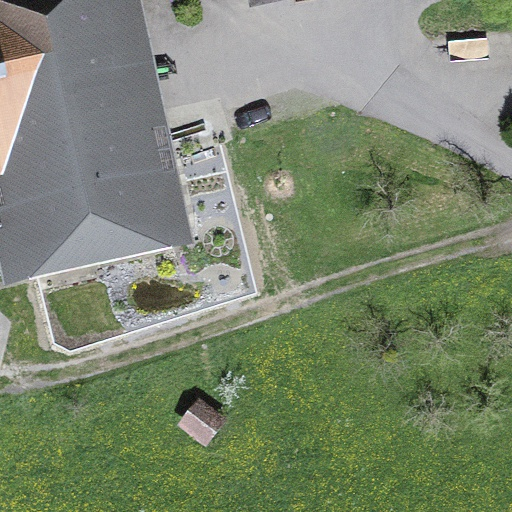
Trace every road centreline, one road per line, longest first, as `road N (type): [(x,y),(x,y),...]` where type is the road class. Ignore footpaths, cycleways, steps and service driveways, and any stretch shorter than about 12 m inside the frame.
road 1 (track): [(0,383),(89,365),(511,229)]
road 2 (unclassified): [(223,0),(288,45),(511,164)]
